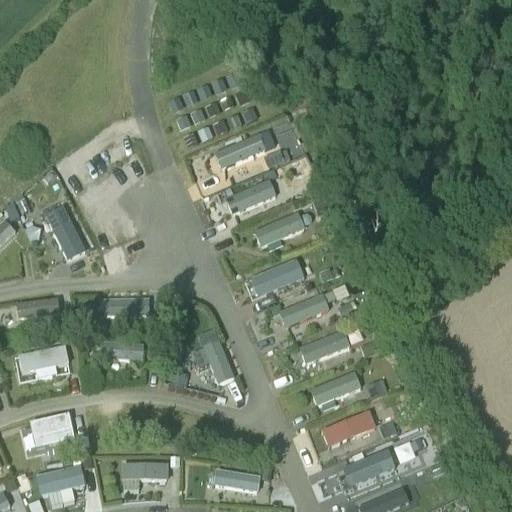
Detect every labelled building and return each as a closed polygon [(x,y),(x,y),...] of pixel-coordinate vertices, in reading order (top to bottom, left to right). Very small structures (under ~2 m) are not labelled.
[(218,171),(274,151),(268,135),(212,155),(218,171)] [(266,172),(287,163),(283,152),(261,161),(266,172)] [(230,219),(274,198),(266,182),(222,203),(230,219)] [(63,263),(82,255),(62,208),(43,217),(63,263)] [(251,236),(258,251),(302,232),(295,216),(251,236)] [(0,223),(0,247),(13,236),(1,222),(0,223)] [(251,302),(302,283),(294,262),(243,282),(251,302)] [(320,296),(275,315),(281,330),(327,312),(320,296)] [(147,322),(146,303),(133,304),(132,298),(92,301),(94,326),(147,322)] [(55,301),(3,308),(5,328),(58,321),(55,301)] [(347,353),(342,336),(297,349),(302,366),(347,353)] [(96,362),(141,363),(141,344),(96,344),(96,362)] [(189,353),(195,372),(208,368),(213,387),(230,382),(219,344),(189,353)] [(17,383),(67,378),(64,351),(14,357),(17,383)] [(312,407),(359,395),(354,378),(307,391),(312,407)] [(380,384),(366,389),(370,401),(384,396),(380,384)] [(24,455),(72,444),(66,417),(18,427),(24,455)] [(317,433),(323,450),(374,434),(368,417),(317,433)] [(418,431),(388,441),(395,466),(426,457),(418,431)] [(344,491),(393,476),(386,455),(338,470),(344,491)] [(118,468),(118,485),(165,484),(165,466),(118,468)] [(36,499),(82,490),(78,469),(32,478),(36,499)] [(212,474),(211,491),(256,493),(257,476),(212,474)] [(410,485),(348,511),(404,511),(419,506),(410,485)]
